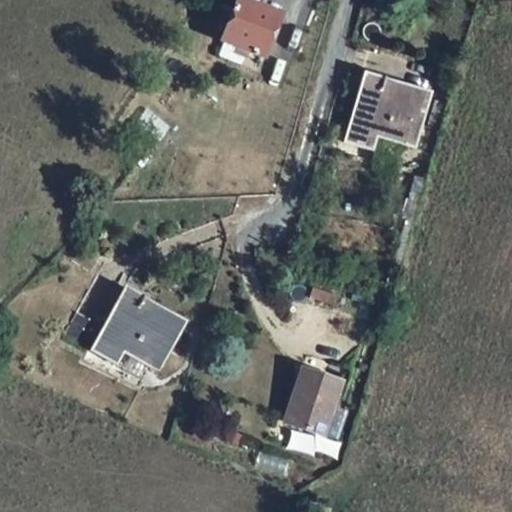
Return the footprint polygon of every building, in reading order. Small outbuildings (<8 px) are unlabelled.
[(240,0),(236,0),(220,41),(263,58),(280,16),(240,0)] [(387,79),(363,72),(344,142),(373,151),(377,138),(407,147),(421,100),(384,89),(387,79)] [(433,94),(387,79),(384,89),(421,100),(407,147),(377,138),(373,151),(411,163),(433,94)] [(124,354),(151,369),(175,326),(141,307),(146,299),(125,286),(98,337),(84,329),(90,319),(77,312),(64,335),(117,366),(124,354)] [(188,323),(146,299),(141,307),(175,326),(151,369),(124,354),(117,366),(152,386),(188,323)] [(341,383),(302,370),(285,423),(324,435),(332,409),(341,383)] [(338,411),(347,385),(341,383),(332,409),(338,411)] [(311,503),(307,511),(329,511),(330,511),(311,503)]
